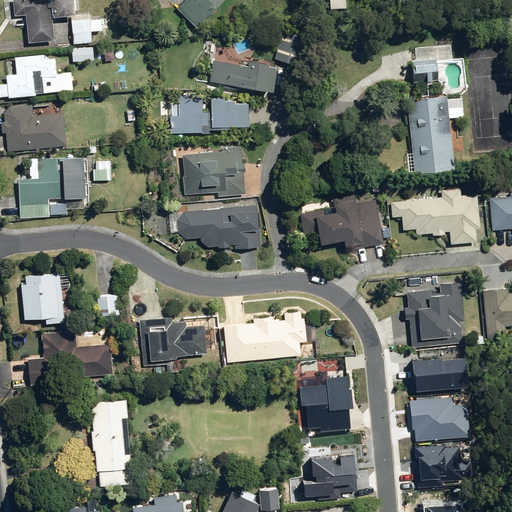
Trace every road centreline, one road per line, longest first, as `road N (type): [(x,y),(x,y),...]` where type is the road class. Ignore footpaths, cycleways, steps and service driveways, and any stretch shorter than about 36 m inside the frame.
road 1 (residential): [(333,294),(294,280),(186,284),(94,242),(0,246)]
road 2 (residential): [(384,511),(370,341),(362,320),(333,294)]
road 3 (residential): [(333,294),(358,269),(479,258)]
